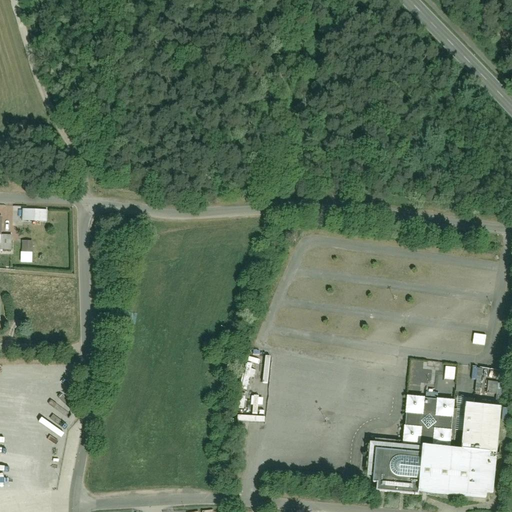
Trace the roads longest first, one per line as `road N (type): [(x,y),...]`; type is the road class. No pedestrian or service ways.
road 1 (residential): [(511,227),(86,204)]
road 2 (residential): [(396,511),(160,495),(75,507)]
road 3 (track): [(86,204),(85,167),(45,99),(13,0)]
road 4 (residential): [(75,507),(88,423),(87,355)]
road 5 (residential): [(87,355),(86,204)]
road 6 (primary): [(511,104),(417,0)]
